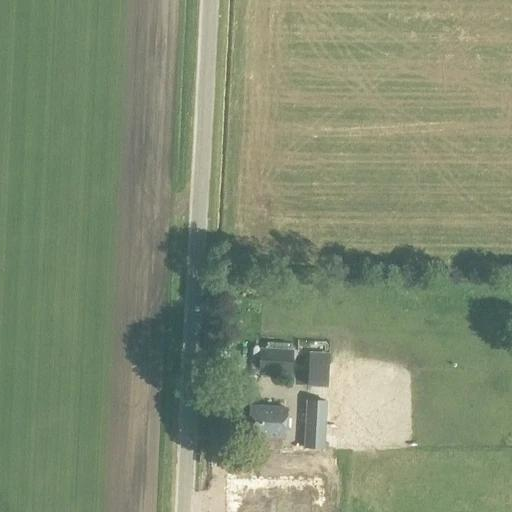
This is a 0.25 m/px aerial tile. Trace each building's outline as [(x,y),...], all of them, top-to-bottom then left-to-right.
[(259,374),(292,376),(294,352),(259,351),(259,374)] [(306,386),(327,387),(328,354),(308,352),(306,386)] [(304,444),(304,447),(324,448),(326,403),(306,402),(304,444)] [(249,407),(247,437),(283,439),(285,410),(249,407)] [(291,460),(291,448),(274,448),(274,460),(291,460)] [(301,511),(302,500),(246,499),(245,511),(301,511)]
